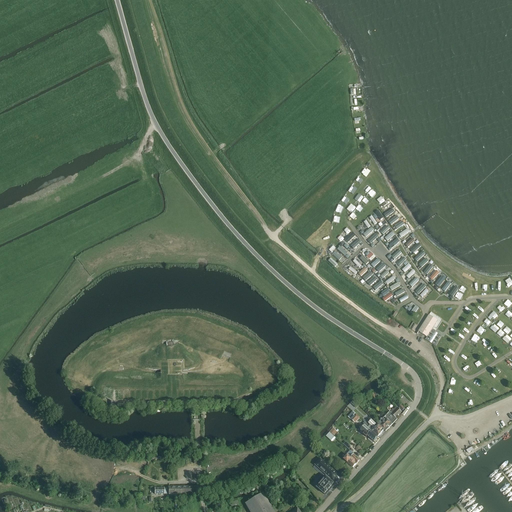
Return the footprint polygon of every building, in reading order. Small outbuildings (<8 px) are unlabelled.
[(371,200),(375,195),(368,189),(364,194),(371,200)] [(377,213),(372,217),(375,220),(376,219),(379,223),(382,221),(377,213)] [(373,228),(376,226),(370,218),(367,220),(373,228)] [(383,237),(389,231),(387,229),(380,235),(383,237)] [(365,240),(372,233),(370,231),(363,237),(365,240)] [(407,231),(398,237),(400,240),(409,234),(407,231)] [(343,258),(345,256),(339,250),(336,252),(343,258)] [(333,254),(331,258),(339,263),(341,260),(333,254)] [(374,268),(379,264),(375,260),(371,264),(374,268)] [(352,264),(358,270),(360,268),(354,262),(352,264)] [(360,279),(366,273),(364,270),(358,276),(360,279)] [(435,273),(429,281),(432,284),(438,276),(435,273)] [(373,279),(367,286),(370,288),(376,281),(373,279)] [(511,285),(509,281),(502,285),(506,290),(511,286),(511,285)] [(440,292),(443,295),(450,287),(447,284),(440,292)] [(493,314),(488,318),(492,322),(496,318),(493,314)] [(421,327),(417,334),(419,332),(427,337),(432,329),(438,321),(429,315),(421,327)] [(432,331),(426,340),(435,346),(435,345),(440,337),(438,336),(432,331)] [(505,337),(501,342),(506,346),(510,342),(505,337)] [(182,372),(182,369),(189,369),(196,368),(196,367),(182,367),(182,363),(182,362),(181,362),(180,362),(177,362),(177,359),(177,358),(176,358),(175,358),(174,358),(174,346),(177,346),(177,345),(181,344),(181,343),(181,340),(178,340),(177,340),(177,339),(176,339),(176,338),(175,338),(172,338),(169,338),(168,338),(168,339),(167,339),(167,340),(166,340),(162,340),(162,343),(162,345),(167,345),(167,346),(170,346),(170,362),(161,362),(160,362),(160,365),(160,366),(160,367),(159,367),(147,367),(147,368),(153,369),(161,369),(161,371),(161,372),(155,372),(155,373),(160,374),(161,374),(168,374),(168,385),(165,385),(164,386),(164,387),(164,389),(104,389),(103,389),(103,390),(103,393),(102,393),(102,394),(100,393),(91,391),(99,395),(109,400),(109,408),(110,408),(110,409),(111,409),(116,409),(117,409),(118,408),(118,407),(119,406),(122,401),(172,401),(234,400),(236,404),(237,404),(240,404),(241,404),(243,397),(253,393),(253,392),(246,393),(241,395),(240,392),(240,390),(239,389),(238,388),(237,388),(181,389),(181,381),(180,380),(179,379),(178,379),(176,379),(176,374),(182,374),(183,374),(189,373),(189,372),(183,372),(182,372)] [(390,411),(390,412),(396,418),(402,412),(397,406),(393,410),(393,409),(390,412),(390,411)] [(353,412),(348,417),(355,423),(360,418),(353,412)] [(390,412),(384,418),(392,425),(397,419),(396,418),(390,412)] [(378,423),(378,424),(379,425),(384,430),(386,432),(392,425),(384,418),(378,424),(378,423)] [(367,423),(366,423),(368,425),(366,426),(378,437),(382,432),(384,430),(379,425),(377,427),(375,425),(376,424),(370,419),(369,419),(368,421),(367,422),(368,423),(367,423)] [(364,427),(360,431),(364,434),(363,435),(366,437),(367,436),(374,442),(378,437),(366,426),(368,425),(365,422),(362,426),(364,427)] [(330,432),(327,436),(333,441),(336,437),(334,436),(330,432)] [(347,455),(344,459),(347,463),(353,467),(356,464),(360,460),(350,451),(346,455),(347,455)] [(320,459),(315,465),(328,476),(327,477),(326,477),(317,487),(317,488),(324,494),(325,494),(334,484),(334,483),(333,483),(330,480),(331,479),(333,480),(338,474),(320,459)] [(295,473),(291,478),(295,482),(300,477),(295,473)] [(199,487),(169,487),(169,495),(200,495),(199,487)] [(274,511),(263,493),(245,504),(247,507),(249,511),(274,511)]
